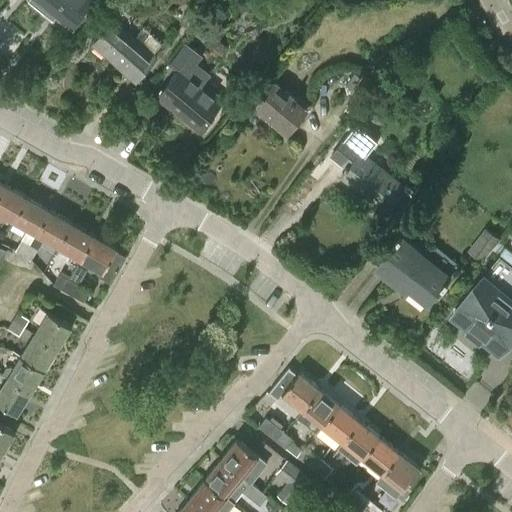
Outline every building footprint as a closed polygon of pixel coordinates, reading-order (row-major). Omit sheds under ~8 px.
[(39,0),(74,27),(95,0),(39,0)] [(155,55),(112,19),(92,43),(135,78),(155,55)] [(222,99),(203,83),(210,74),(197,63),(203,55),(185,41),(167,62),(177,70),(157,95),(198,129),(222,99)] [(305,106),(273,81),(253,106),(257,109),(255,113),(261,118),(264,115),(286,132),(305,106)] [(362,147),(349,137),(333,158),(346,168),(340,175),(384,210),(403,185),(359,151),(362,147)] [(27,195),(5,182),(0,191),(0,213),(13,220),(27,195)] [(15,251),(22,255),(49,207),(27,195),(13,220),(27,229),(15,251)] [(57,245),(71,220),(49,207),(22,255),(32,260),(44,238),(57,245)] [(80,259),(94,233),(71,220),(57,245),(80,259)] [(498,238),(485,228),(467,251),(481,261),(498,238)] [(80,259),(68,279),(63,289),(83,301),(89,291),(78,284),(90,264),(101,270),(99,275),(110,282),(125,255),(115,249),(117,246),(94,233),(80,259)] [(434,246),(425,257),(399,236),(375,267),(399,286),(402,282),(426,302),(457,264),(434,246)] [(511,287),(511,266),(500,257),(453,316),(497,350),(511,331),(511,297),(507,294),(511,287)] [(53,284),(63,289),(68,279),(59,274),(53,284)] [(33,333),(58,348),(71,325),(46,310),(33,333)] [(17,312),(12,320),(24,327),(29,319),(17,312)] [(12,320),(7,328),(19,335),(24,327),(12,320)] [(19,355),(44,370),(58,348),(33,333),(19,355)] [(31,392),(44,370),(19,355),(12,367),(10,366),(6,367),(2,374),(6,376),(31,392)] [(282,395),(301,409),(319,386),(299,370),(298,371),(290,365),(269,392),(278,399),(282,395)] [(0,403),(17,414),(31,392),(6,376),(0,386),(0,403)] [(301,409),(302,410),(296,417),(315,433),(321,425),(339,402),(319,386),(301,409)] [(341,441),(360,418),(339,402),(321,425),(341,441)] [(258,426),(276,440),(284,431),(280,428),(283,424),(272,416),(269,419),(265,416),(258,426)] [(357,464),(362,457),(380,434),(360,418),(341,441),(336,448),(357,464)] [(0,453),(1,454),(15,432),(0,422),(0,453)] [(284,431),(276,440),(285,447),(293,438),(284,431)] [(382,473),(400,450),(380,434),(362,457),(382,473)] [(242,476),(243,476),(259,456),(236,438),(220,458),(242,476)] [(400,450),(382,473),(402,490),(421,466),(400,450)] [(317,473),(325,462),(318,456),(309,466),(317,473)] [(235,486),(259,505),(267,495),(243,476),(242,476),(220,458),(204,478),(227,496),(235,486)] [(311,476),(289,459),(277,473),(299,490),(311,476)] [(325,462),(317,473),(324,479),(333,468),(325,462)] [(203,479),(187,499),(203,511),(222,511),(231,501),(226,497),(203,479)] [(356,504),(364,495),(356,488),(348,498),(356,504)] [(381,511),(383,510),(364,495),(356,504),(366,511),(381,511)] [(203,511),(187,499),(176,511),(203,511)]
